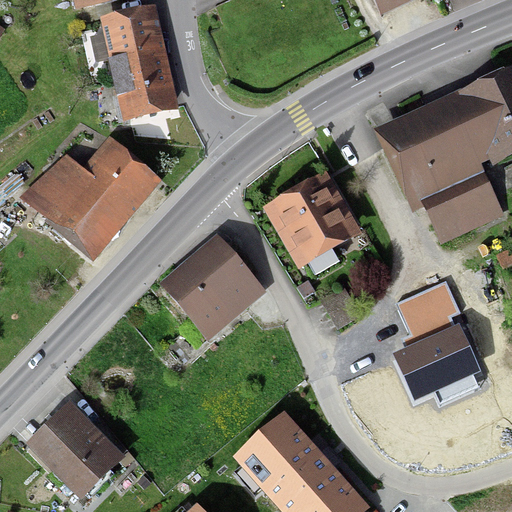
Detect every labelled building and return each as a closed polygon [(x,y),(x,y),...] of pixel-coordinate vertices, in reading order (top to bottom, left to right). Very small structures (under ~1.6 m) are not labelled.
[(120,80),(120,81),(161,72),(148,14),(108,24),(116,61),(110,62),(114,82),(120,80)] [(129,119),(170,109),(161,72),(120,81),(129,119)] [(468,232),(500,216),(493,200),(492,200),(471,157),(491,147),(496,158),(511,149),(511,81),(386,141),(416,207),(426,202),(437,225),(433,226),(441,242),(467,230),(468,232)] [(94,181),(66,158),(23,197),(89,253),(150,181),(117,154),(94,181)] [(325,186),(272,216),(273,218),(275,217),(300,260),(298,261),(299,262),(352,232),(351,230),(349,231),(324,188),(326,187),(325,186)] [(222,295),(238,313),(260,293),(221,248),(170,293),(194,321),(185,330),(199,345),(223,323),(209,306),(222,295)] [(445,283),(396,306),(410,337),(460,314),(445,283)] [(343,289),(321,302),(338,329),(359,316),(343,289)] [(457,333),(398,359),(416,399),(475,372),(457,333)] [(82,497),(119,460),(70,409),(32,446),(82,497)] [(327,451),(317,459),(284,422),(240,461),(285,511),(360,511),(363,510),(329,473),(338,464),(327,451)]
